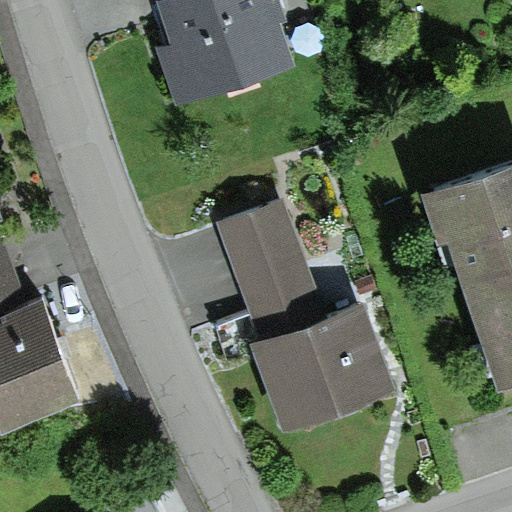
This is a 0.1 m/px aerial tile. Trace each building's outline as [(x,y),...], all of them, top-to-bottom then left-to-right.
[(161,0),(134,8),(161,104),(282,70),(262,0),(161,0)] [(511,161),(420,191),(438,245),(446,246),(493,390),(511,383),(511,161)] [(0,223),(9,220),(0,197),(0,223)] [(218,224),(263,346),(327,322),(282,201),(218,224)] [(0,244),(0,425),(2,430),(80,400),(42,303),(28,308),(3,243),(0,244)] [(254,349),(287,435),(395,394),(363,308),(327,322),(263,346),(254,349)]
